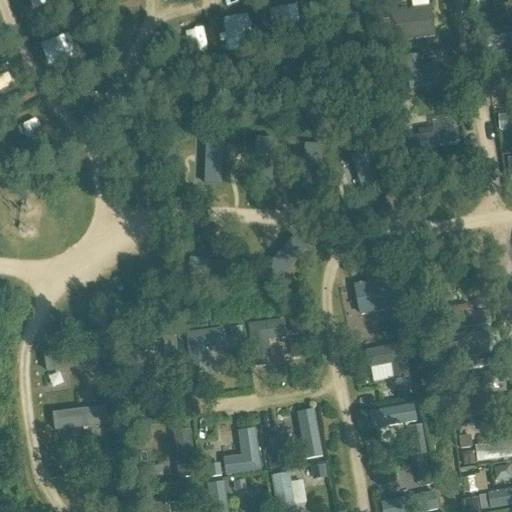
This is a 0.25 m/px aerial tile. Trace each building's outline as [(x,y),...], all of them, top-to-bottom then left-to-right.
[(291,2),(270,9),(274,21),(295,14),(291,2)] [(435,38),(432,7),(389,12),(393,43),(435,38)] [(511,27),(485,32),(488,48),(511,44),(511,27)] [(410,93),(450,85),(447,69),(438,71),(437,63),(422,66),(420,55),(403,59),(410,93)] [(511,74),(496,76),(498,90),(511,88),(511,74)] [(511,115),(498,117),(499,131),(509,131),(511,130),(511,115)] [(433,136),(399,141),(402,159),(458,150),(455,132),(452,133),(433,136)] [(207,141),(205,187),(222,188),(224,142),(207,141)] [(257,142),(255,188),(272,189),(274,143),(257,142)] [(306,148),(304,194),(320,195),(323,149),(306,148)] [(175,152),(129,154),(130,171),(176,168),(175,152)] [(366,155),(352,160),(367,203),(383,198),(368,156),(368,154),(366,155)] [(180,183),(192,179),(187,166),(176,169),(180,183)] [(294,241),(264,275),(276,286),(307,252),(294,241)] [(191,263),(188,279),(234,285),(236,269),(191,263)] [(395,280),(355,287),(360,316),(400,308),(395,280)] [(451,316),(448,316),(450,331),(491,327),(489,312),(468,314),(451,316)] [(393,324),(396,337),(408,334),(406,322),(393,324)] [(284,323),(250,327),(254,367),(271,365),(268,341),(286,338),(284,323)] [(222,332),(187,336),(192,374),(207,372),(204,349),(223,347),(222,332)] [(165,337),(166,349),(178,348),(177,336),(165,337)] [(144,343),(125,345),(130,390),(149,388),(144,343)] [(402,344),(364,352),(367,369),(370,369),(390,365),(393,378),(393,381),(409,378),(402,344)] [(100,348),(45,355),(48,373),(102,366),(100,348)] [(467,358),(451,361),(453,373),(492,365),(490,354),(467,358)] [(472,378),(456,379),(457,394),(473,393),(472,378)] [(511,398),(471,402),(472,418),(511,414),(511,398)] [(106,406),(52,414),(54,432),(109,425),(106,406)] [(412,406),(369,413),(372,430),(415,422),(412,406)] [(315,412),(298,415),(306,459),(323,456),(315,412)] [(190,431),(174,433),(179,479),(195,477),(190,431)] [(244,457),(225,460),(227,475),(261,471),(256,432),(241,434),(244,457)] [(481,447),(475,448),(477,463),(511,458),(511,442),(494,445),(481,447)] [(240,455),(240,443),(226,443),(226,455),(240,455)] [(161,467),(147,469),(148,480),(162,478),(161,467)] [(290,475),(272,478),(277,511),(296,511),(295,506),(291,484),(290,475)] [(228,511),(224,484),(207,487),(210,511),(228,511)] [(511,490),(487,495),(487,496),(490,510),(511,506),(511,490)] [(433,494),(380,505),(381,511),(430,511),(437,511),(433,494)] [(478,511),(476,499),(464,501),(466,511),(478,511)] [(168,511),(167,503),(150,505),(150,511),(168,511)]
